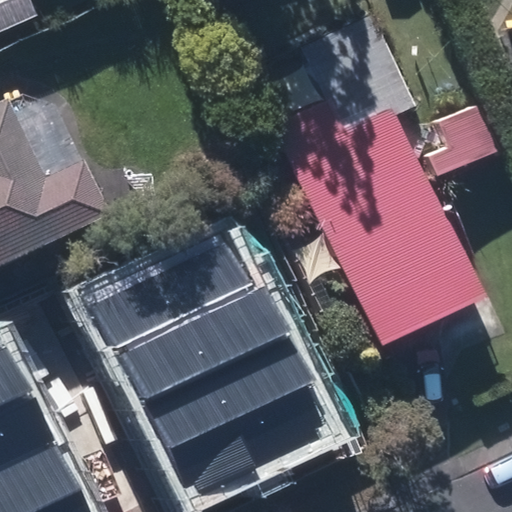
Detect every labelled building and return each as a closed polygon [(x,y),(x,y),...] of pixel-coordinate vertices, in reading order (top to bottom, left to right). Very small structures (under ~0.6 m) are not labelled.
[(0,0),(0,33),(30,21),(21,0),(0,0)] [(0,242),(83,204),(25,82),(0,94),(0,242)] [(70,121),(71,126),(81,144),(86,147),(91,150),(96,151),(101,152),(107,152),(112,151),(118,150),(123,147),(127,144),(131,140),(134,135),(136,130),(138,125),(138,119),(138,114),(137,108),(135,103),(132,98),(128,94),(124,91),(120,88),(114,86),(109,84),(104,84),(98,85),(93,86),(88,88),(83,91),(79,95),(76,100),(73,104),(71,110),(70,115),(70,121)] [(383,119),(283,163),(362,339),(462,294),(383,119)] [(115,350),(249,281),(220,229),(88,295),(115,350)] [(140,402),(277,332),(249,281),(115,350),(140,402)] [(164,451),(302,382),(277,332),(140,402),(164,451)] [(0,401),(30,387),(6,342),(0,344),(0,401)] [(326,428),(302,382),(164,451),(187,497),(326,428)] [(0,464),(55,438),(30,387),(0,401),(0,464)] [(0,511),(32,511),(81,489),(55,438),(0,464),(0,511)] [(93,511),(81,489),(32,511),(93,511)]
